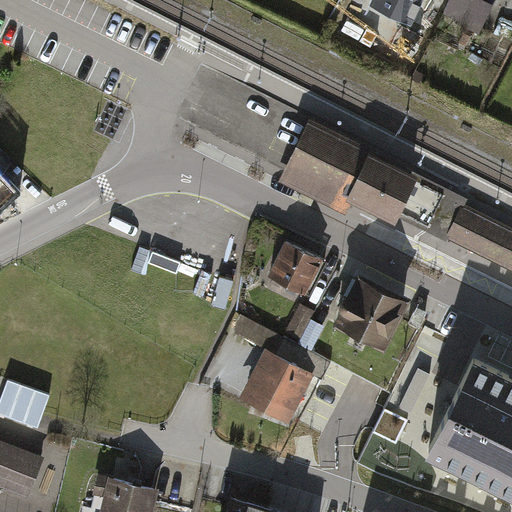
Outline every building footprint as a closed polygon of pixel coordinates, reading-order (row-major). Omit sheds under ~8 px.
[(407,0),(388,0),(384,9),(399,16),(407,0)] [(450,0),(444,14),(479,32),(492,6),(480,0),(450,0)] [(427,29),(414,24),(404,47),(418,53),(427,29)] [(400,219),(421,176),(307,122),(277,185),(345,217),(352,204),(397,226),(400,219)] [(0,205),(18,189),(0,170),(0,205)] [(469,200),(421,176),(400,219),(447,243),(449,240),(466,206),(469,200)] [(511,228),(466,206),(449,240),(511,271),(511,228)] [(310,292),(326,259),(284,238),(268,271),(310,292)] [(387,345),(413,294),(357,267),(339,304),(342,306),(335,320),(387,345)] [(283,336),(297,343),(310,317),(313,309),(299,302),(283,336)] [(413,309),(408,321),(419,327),(425,315),(424,315),(426,309),(417,305),(414,310),(413,309)] [(455,339),(477,349),(489,323),(467,313),(455,339)] [(239,395),(288,420),(308,380),(320,386),(332,361),(311,350),(297,343),(283,336),(245,317),(236,335),(262,348),(239,395)] [(297,343),(311,350),(324,324),(310,317),(297,343)] [(511,488),(511,376),(474,358),(429,447),(511,488)] [(0,400),(0,412),(38,426),(43,413),(43,411),(50,393),(9,378),(0,400)] [(44,456),(0,439),(0,487),(28,498),(44,456)] [(151,511),(158,483),(98,470),(93,491),(104,494),(99,511),(151,511)] [(225,511),(299,511),(233,490),(225,511)]
